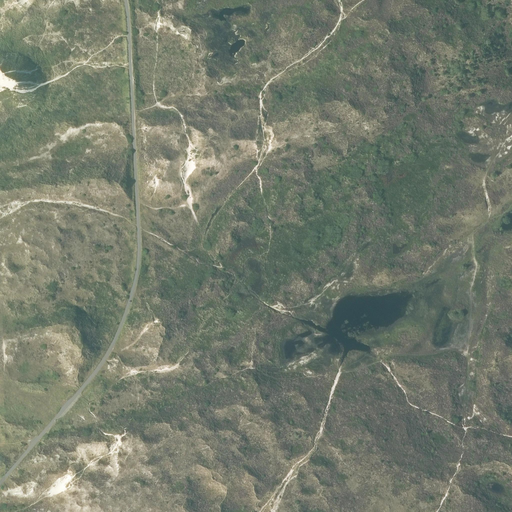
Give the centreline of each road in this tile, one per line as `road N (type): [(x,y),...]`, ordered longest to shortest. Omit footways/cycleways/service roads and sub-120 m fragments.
road 1 (unknown): [(216,264),(180,173),(190,143),(175,108),(159,105),(152,85),(153,0)]
road 2 (unknown): [(340,356),(318,437),(261,511)]
road 3 (unknown): [(216,264),(261,302),(330,333),(340,356)]
